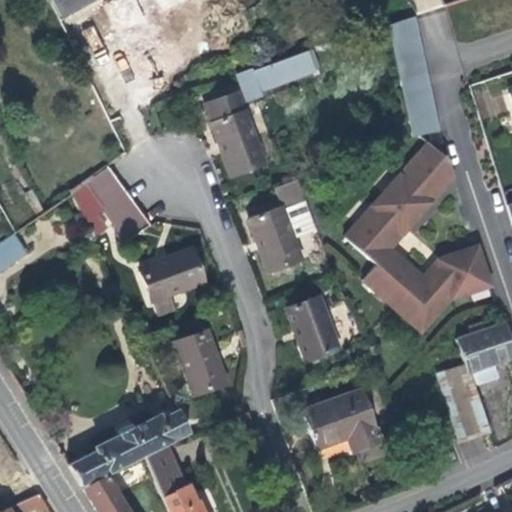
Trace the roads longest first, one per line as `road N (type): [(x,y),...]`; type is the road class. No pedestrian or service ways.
road 1 (residential): [(297,511),(250,392),(258,343),(213,222),(162,167)]
road 2 (residential): [(511,41),(442,64),(511,282)]
road 3 (tertiary): [(0,393),(74,511)]
road 4 (residential): [(387,511),(511,456)]
